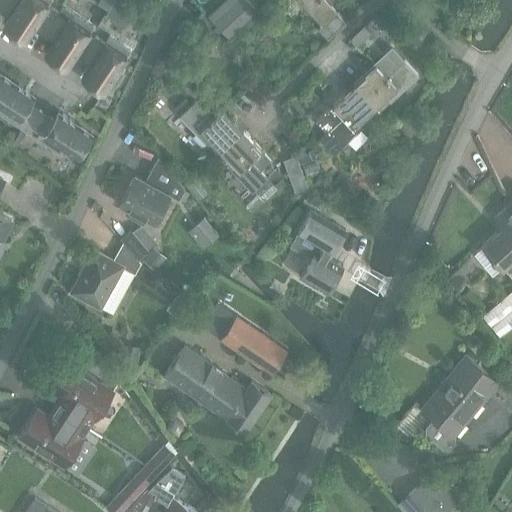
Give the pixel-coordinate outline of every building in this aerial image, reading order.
[(0,0),(0,11),(6,15),(16,0),(0,0)] [(26,37),(33,27),(43,34),(58,11),(48,5),(48,4),(48,3),(50,0),(20,0),(5,23),(26,37)] [(248,0),(238,0),(215,22),(229,36),(257,9),(248,0)] [(298,0),(330,35),(345,21),(326,0),(298,0)] [(58,11),(43,34),(53,40),(46,51),(67,65),(90,31),(94,25),(63,4),(58,11)] [(350,39),(357,46),(371,33),(364,26),(350,39)] [(104,89),(107,85),(113,89),(123,73),(118,69),(127,56),(126,55),(130,50),(110,36),(106,42),(105,41),(105,42),(94,35),(79,58),(90,65),(83,75),(104,89)] [(376,64),(376,63),(355,83),(379,110),(418,74),(404,59),(403,60),(393,49),(376,64)] [(19,84),(18,85),(0,72),(0,113),(22,128),(27,131),(41,111),(28,103),(34,95),(29,92),(30,91),(19,84)] [(333,154),(340,147),(379,110),(355,83),(316,119),(327,132),(320,138),(333,154)] [(186,96),(175,107),(181,113),(192,103),(186,97),(186,96)] [(181,113),(180,114),(216,153),(243,128),(223,106),(211,117),(195,100),(192,103),(181,113)] [(58,111),(53,119),(41,111),(27,131),(54,149),(59,152),(62,148),(64,146),(77,155),(91,134),(73,122),(74,120),(63,113),(62,114),(58,111)] [(27,131),(22,128),(12,144),(16,148),(27,131)] [(243,128),(216,153),(252,191),(254,190),(263,181),(267,178),(260,170),(271,160),(262,150),(263,149),(243,128)] [(299,153),(306,172),(319,168),(313,149),(299,153)] [(120,204),(128,208),(125,214),(144,224),(147,219),(155,223),(171,194),(179,199),(185,189),(160,158),(159,158),(147,181),(136,175),(120,204)] [(300,164),(288,169),(296,192),(309,187),(308,185),(300,164)] [(0,186),(3,180),(0,177),(0,243),(11,220),(0,214),(0,186)] [(263,181),(254,190),(264,201),(277,189),(267,178),(263,181)] [(194,194),(201,189),(194,180),(187,186),(194,194)] [(320,196),(321,196),(317,193),(314,193),(311,193),(306,199),(315,205),(320,196)] [(511,200),(493,217),(501,227),(482,244),(483,246),(474,254),(492,274),(501,266),(502,266),(511,256),(511,200)] [(311,208),(298,231),(321,245),(318,250),(315,249),(300,276),(327,292),(342,264),(327,256),(330,250),(332,251),(345,229),(311,208)] [(93,250),(71,291),(74,293),(74,298),(83,303),(88,300),(99,307),(113,314),(124,294),(110,286),(121,266),(133,273),(139,262),(122,242),(112,260),(93,250)] [(166,257),(153,246),(142,259),(155,270),(166,257)] [(483,306),(469,289),(460,297),(474,313),(483,306)] [(511,325),(511,289),(482,315),(500,336),(511,325)] [(220,337),(272,373),(288,349),(236,313),(235,314),(217,301),(202,324),(220,337)] [(184,345),(164,375),(245,431),(271,393),(251,380),(246,387),(184,345)] [(142,349),(126,346),(122,366),(138,369),(142,349)] [(90,348),(84,357),(95,364),(98,359),(100,357),(101,355),(96,351),(90,348)] [(481,401),(499,379),(465,351),(438,384),(456,399),(465,388),(481,401)] [(52,385),(64,393),(54,408),(85,429),(92,419),(94,420),(112,393),(95,382),(95,380),(84,373),(82,374),(67,363),(52,385)] [(449,446),(454,439),(454,434),(481,401),(465,388),(456,399),(438,384),(420,407),(433,417),(425,427),(426,431),(443,446),(449,446)] [(81,440),(79,439),(85,429),(54,408),(44,423),(32,415),(18,437),(33,447),(33,449),(44,456),(46,456),(63,467),(81,440)] [(174,414),(165,427),(178,437),(184,429),(183,420),(174,414)] [(163,444),(105,505),(111,511),(121,511),(174,457),(163,444)] [(160,511),(203,511),(174,494),(185,475),(171,467),(149,489),(155,492),(154,494),(167,502),(160,511)] [(422,482),(400,500),(410,511),(448,511),(457,505),(431,474),(422,482)] [(50,511),(35,501),(27,511),(50,511)]
